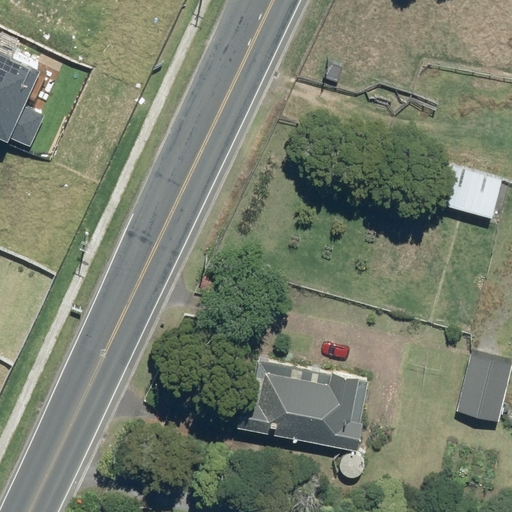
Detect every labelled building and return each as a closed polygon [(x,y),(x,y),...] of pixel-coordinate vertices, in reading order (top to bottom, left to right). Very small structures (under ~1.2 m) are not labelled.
[(32,0),(18,34),(82,61),(91,41),(98,44),(111,14),(102,11),(106,0),(32,0)] [(415,186),(497,209),(508,171),(425,148),(415,186)] [(511,388),(511,353),(477,345),(464,395),(507,406),(511,388)] [(252,358),(239,417),(363,444),(369,416),(358,413),(367,371),(335,365),(333,376),(252,358)] [(348,443),(345,444),(343,445),(341,447),(339,450),(337,452),(336,455),(336,458),(336,461),(336,463),(337,466),(339,469),(341,471),(343,473),(345,474),(348,475),(351,476),(354,476),(357,475),(359,474),(362,473),(364,471),(366,469),(367,466),(368,463),(369,460),(369,458),(368,455),(368,452),(366,450),(364,447),(362,445),(360,444),(357,443),(354,442),(351,442),(348,443)]
